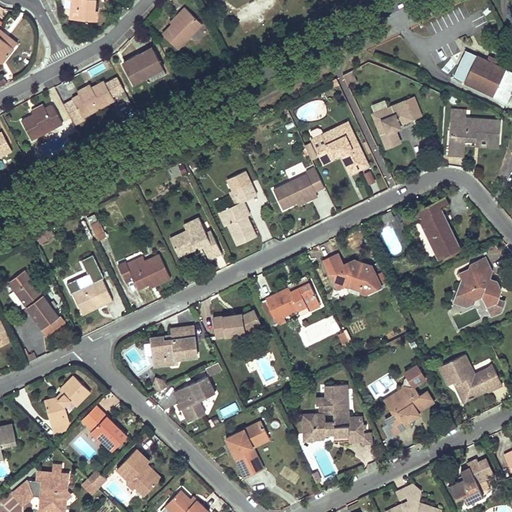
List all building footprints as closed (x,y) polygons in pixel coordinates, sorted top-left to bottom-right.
[(92,9),(93,0),(70,0),(69,19),(95,22),(96,10),(92,9)] [(177,49),(201,23),(184,7),(178,13),(180,15),(170,24),(161,34),(177,49)] [(168,23),(170,24),(180,15),(178,13),(168,23)] [(0,30),(0,60),(4,63),(15,49),(1,38),(4,33),(0,30)] [(15,49),(18,44),(4,33),(1,38),(15,49)] [(150,83),(166,74),(154,49),(122,65),(133,85),(148,78),(150,83)] [(506,101),(511,88),(511,72),(466,50),(454,76),(506,101)] [(363,68),(361,64),(351,70),(352,73),(363,68)] [(352,73),(351,70),(342,74),(348,85),(356,81),(352,73)] [(121,90),(114,77),(105,82),(103,80),(91,86),(92,87),(81,94),(80,92),(72,97),(73,99),(77,107),(69,111),(75,124),(84,119),(82,116),(113,98),(112,96),(121,90)] [(91,86),(89,83),(78,89),(80,92),(81,94),(92,87),(91,86)] [(77,107),(73,99),(64,104),(69,111),(77,107)] [(414,99),(406,102),(412,119),(421,117),(414,99)] [(406,102),(373,114),(385,148),(400,143),(395,130),(394,126),(399,124),(412,119),(406,102)] [(30,139),(61,123),(51,104),(44,108),(32,114),(20,120),(30,139)] [(32,114),(44,108),(42,104),(30,111),(32,114)] [(499,144),(501,120),(466,117),(467,109),(452,108),(448,155),(464,156),(465,140),(476,140),(476,137),(486,138),(486,143),(499,144)] [(350,126),(347,121),(334,128),(336,133),(350,126)] [(369,164),(350,126),(336,133),(334,128),(322,133),(320,128),(317,127),(310,130),(313,137),(311,138),(321,159),(338,150),(340,155),(349,173),(369,164)] [(73,144),(82,139),(77,130),(68,134),(73,144)] [(476,147),(499,148),(499,144),(486,143),(486,138),(476,137),(476,140),(476,147)] [(338,150),(321,159),(323,163),(340,155),(338,150)] [(308,172),(274,189),(284,208),(298,201),(309,196),(310,198),(319,195),(316,189),(311,179),(319,175),(316,168),(308,172)] [(369,183),(376,180),(371,169),(364,172),(369,183)] [(324,185),(319,175),(311,179),(316,189),(324,185)] [(244,200),(257,194),(251,182),(234,190),(239,202),(225,208),(231,222),(228,223),(238,243),(257,234),(247,214),(250,213),(244,200)] [(309,196),(298,201),(299,204),(310,198),(309,196)] [(445,196),(415,211),(419,219),(439,259),(462,248),(442,208),(449,205),(445,196)] [(225,208),(219,211),(226,224),(228,223),(231,222),(225,208)] [(419,219),(415,211),(404,217),(407,224),(419,219)] [(211,231),(207,233),(199,217),(184,224),(187,229),(189,232),(172,240),(178,252),(201,241),(203,245),(210,259),(222,253),(211,231)] [(97,220),(89,224),(97,240),(105,236),(97,220)] [(55,237),(50,228),(44,232),(48,240),(55,237)] [(189,232),(187,229),(170,237),(172,240),(189,232)] [(178,252),(180,257),(203,245),(201,241),(178,252)] [(171,279),(159,254),(144,261),(129,268),(125,261),(118,265),(126,283),(133,279),(138,289),(149,284),(153,282),(155,286),(171,279)] [(346,267),(339,254),(325,260),(338,289),(346,285),(349,286),(347,291),(359,296),(361,291),(367,293),(383,286),(374,266),(356,259),(354,263),(346,267)] [(489,263),(486,256),(476,261),(480,268),(489,263)] [(493,270),(489,263),(480,268),(476,261),(472,263),(469,269),(460,273),(462,278),(466,279),(470,289),(468,296),(461,293),(457,303),(468,308),(475,304),(477,299),(484,296),(488,304),(487,305),(492,315),(501,310),(505,300),(499,298),(502,290),(498,282),(493,285),(487,274),(493,270)] [(10,283),(15,290),(30,279),(25,272),(10,283)] [(100,274),(82,283),(83,286),(102,278),(100,274)] [(290,287),(267,298),(268,301),(276,318),(278,321),(286,317),(285,315),(300,307),(307,304),(310,310),(320,305),(309,282),(306,276),(288,284),(290,287)] [(112,300),(102,278),(83,286),(71,293),(82,315),(112,300)] [(58,317),(30,279),(15,290),(27,306),(43,328),(58,317)] [(470,289),(466,279),(461,293),(468,296),(470,289)] [(10,294),(22,310),(27,306),(15,290),(10,294)] [(260,304),(269,322),(276,318),(268,301),(260,304)] [(310,310),(307,304),(300,307),(302,313),(310,310)] [(243,333),(261,324),(254,310),(243,315),(233,319),(232,313),(214,315),(217,336),(243,333)] [(0,317),(0,345),(11,340),(0,317)] [(178,359),(198,356),(194,325),(174,327),(174,332),(175,337),(166,338),(165,333),(151,335),(152,340),(154,354),(154,358),(164,356),(166,364),(178,363),(178,359)] [(349,341),(344,331),(339,333),(344,344),(349,341)] [(154,354),(152,340),(145,342),(147,355),(154,354)] [(456,381),(466,400),(488,390),(489,392),(503,385),(495,370),(481,376),(479,372),(475,373),(465,353),(440,366),(449,385),(453,383),(456,381)] [(166,364),(164,356),(154,358),(155,365),(166,364)] [(210,374),(223,367),(220,360),(207,366),(210,374)] [(426,378),(418,365),(406,372),(408,377),(405,379),(402,388),(400,396),(393,401),(399,411),(393,414),(386,419),(394,433),(409,425),(407,422),(420,414),(418,412),(434,402),(428,392),(420,396),(415,388),(413,387),(414,386),(426,378)] [(481,376),(495,370),(493,365),(479,372),(481,376)] [(215,391),(207,374),(173,390),(187,421),(204,413),(199,399),(215,391)] [(76,406),(89,392),(73,376),(58,390),(60,391),(62,394),(57,399),(55,397),(43,400),(53,434),(66,430),(68,422),(63,406),(68,400),(76,406)] [(153,383),(156,391),(166,386),(163,379),(155,376),(153,383)] [(466,400),(456,381),(453,383),(462,402),(466,400)] [(348,409),(347,385),(324,386),(324,397),(315,398),(315,405),(319,405),(320,414),(314,415),(310,422),(302,422),(303,434),(310,434),(316,438),(316,440),(323,439),(324,436),(326,433),(333,433),(333,436),(349,435),(349,441),(361,441),(363,439),(363,432),(363,417),(348,418),(343,418),(343,409),(348,409)] [(402,388),(383,399),(393,414),(399,411),(393,401),(400,396),(402,388)] [(112,451),(126,436),(101,411),(87,425),(92,431),(101,440),(112,451)] [(0,450),(3,445),(18,441),(13,421),(0,424),(0,450)] [(268,435),(261,421),(226,436),(245,475),(258,469),(249,449),(253,447),(251,443),(268,435)] [(101,440),(92,431),(90,434),(99,443),(101,440)] [(369,432),(363,432),(363,439),(361,441),(361,443),(369,443),(370,441),(371,434),(369,432)] [(270,439),(268,435),(251,443),(253,447),(270,439)] [(262,467),(253,447),(249,449),(258,469),(262,467)] [(137,449),(117,469),(128,481),(126,483),(132,490),(135,487),(143,495),(159,479),(145,466),(148,463),(150,461),(137,449)] [(484,475),(493,471),(486,457),(478,462),(484,475)] [(478,462),(476,458),(467,462),(469,466),(460,471),(463,475),(464,479),(459,481),(450,486),(456,499),(462,496),(466,503),(484,495),(488,493),(489,492),(489,490),(489,487),(489,486),(488,483),(484,475),(478,462)] [(12,492),(24,503),(37,489),(41,492),(41,507),(60,507),(60,499),(66,493),(70,489),(65,484),(65,467),(58,467),(58,460),(49,460),(49,467),(36,467),(36,476),(27,477),(12,492)] [(163,476),(148,463),(145,466),(159,479),(163,476)] [(488,483),(496,478),(493,471),(484,475),(488,483)] [(100,474),(92,482),(97,487),(105,479),(100,474)] [(93,492),(97,488),(92,482),(87,487),(93,492)] [(413,484),(405,488),(408,495),(410,499),(413,505),(412,507),(410,509),(407,509),(405,508),(403,503),(385,511),(439,511),(441,510),(420,501),(421,491),(413,484)] [(408,495),(405,488),(398,492),(401,498),(408,495)] [(188,498),(179,489),(163,506),(169,511),(208,511),(195,499),(192,502),(188,498)] [(60,507),(41,507),(47,511),(61,511),(66,506),(66,493),(60,499),(60,507)] [(413,505),(410,499),(403,503),(405,508),(407,509),(410,509),(412,507),(413,505)]
